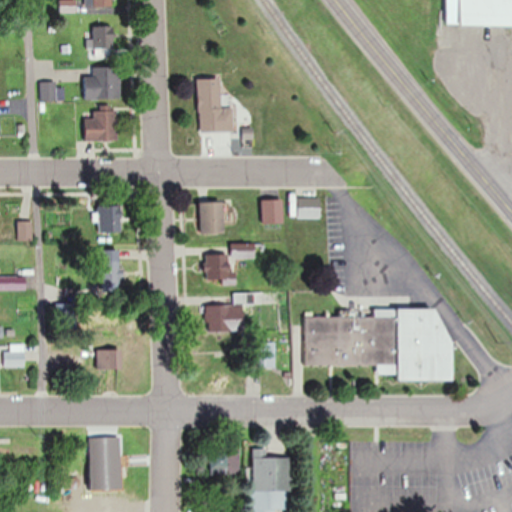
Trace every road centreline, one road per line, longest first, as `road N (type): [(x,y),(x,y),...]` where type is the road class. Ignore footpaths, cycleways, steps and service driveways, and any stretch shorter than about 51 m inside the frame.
road 1 (residential): [(511,388),(470,410),(436,412),(0,411)]
road 2 (residential): [(161,511),(150,0)]
road 3 (residential): [(0,167),(332,169)]
road 4 (secondary): [(472,168),(334,0)]
